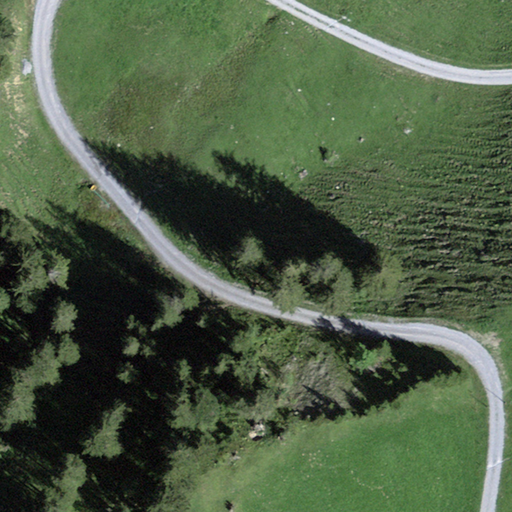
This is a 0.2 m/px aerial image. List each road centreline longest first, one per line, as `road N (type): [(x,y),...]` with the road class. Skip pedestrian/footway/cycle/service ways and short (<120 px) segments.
road 1 (track): [(498,410),(483,363),(456,341),(297,313),(212,285),(161,246),(69,142),(49,105),(41,56),(49,0)]
road 2 (track): [(277,0),(442,75),(511,77)]
